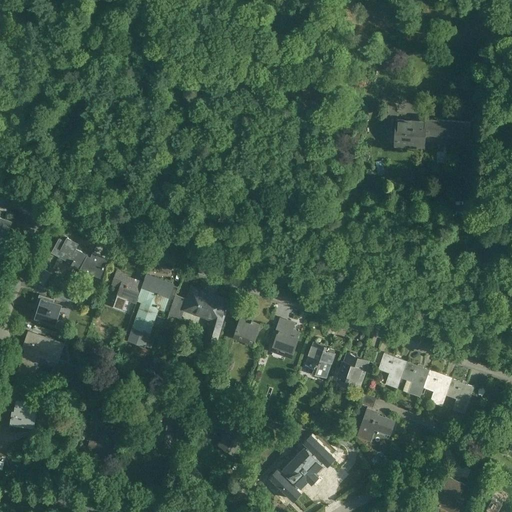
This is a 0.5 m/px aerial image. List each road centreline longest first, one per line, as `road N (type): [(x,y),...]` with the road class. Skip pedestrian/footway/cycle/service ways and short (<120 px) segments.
road 1 (residential): [(511,379),(35,215)]
road 2 (track): [(112,0),(35,215)]
road 3 (residential): [(332,511),(511,403)]
road 4 (residential): [(0,330),(35,215)]
